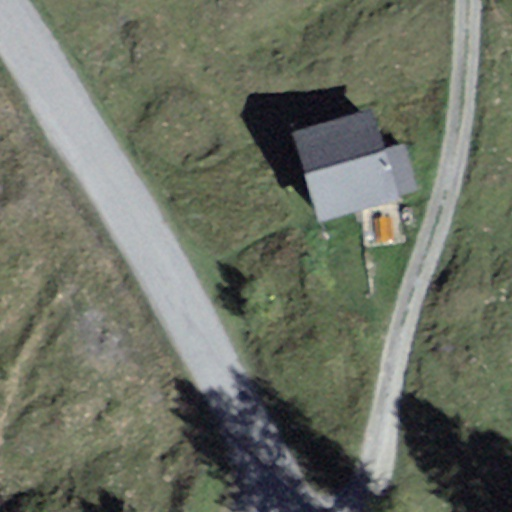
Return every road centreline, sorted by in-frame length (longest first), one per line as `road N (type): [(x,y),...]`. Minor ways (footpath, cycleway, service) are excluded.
road 1 (tertiary): [(0,9),(285,511)]
road 2 (track): [(359,511),(464,106),(469,0)]
